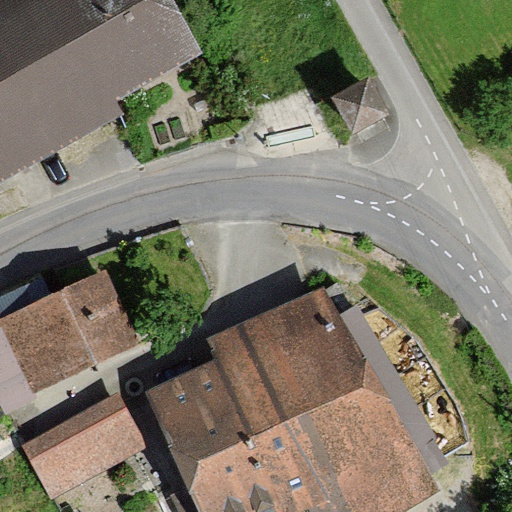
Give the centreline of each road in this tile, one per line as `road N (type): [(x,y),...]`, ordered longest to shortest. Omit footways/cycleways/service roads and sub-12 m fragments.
road 1 (residential): [(434,218),(325,194),(229,187),(144,198),(0,251)]
road 2 (residential): [(434,218),(436,168),(354,0)]
road 3 (residential): [(511,327),(434,218)]
